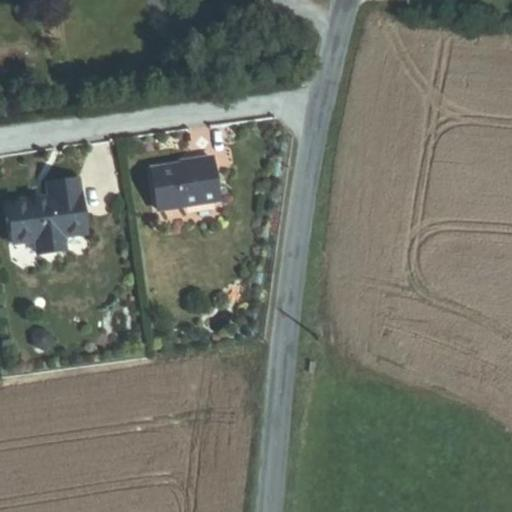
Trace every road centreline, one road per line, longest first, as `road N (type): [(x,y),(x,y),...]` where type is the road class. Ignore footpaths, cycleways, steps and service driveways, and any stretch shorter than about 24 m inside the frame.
road 1 (tertiary): [(315,114),(285,313),(268,511)]
road 2 (residential): [(315,114),(273,100),(0,139)]
